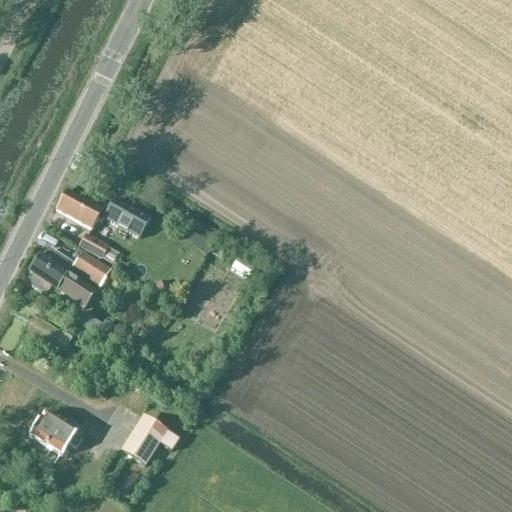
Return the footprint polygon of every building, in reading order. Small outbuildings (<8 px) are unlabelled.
[(55,212),(55,213),(91,233),(97,223),(101,225),(103,222),(138,241),(149,222),(114,201),(106,215),(102,213),(66,193),(55,212)] [(99,263),(106,251),(86,239),(78,251),(99,263)] [(99,291),(111,273),(82,255),(70,272),(99,291)] [(68,275),(72,269),(51,256),(47,262),(41,258),(29,275),(34,278),(30,283),(31,289),(41,295),(47,294),(50,289),(56,293),(57,293),(56,294),(84,313),(96,294),(68,275)] [(39,320),(33,330),(44,336),(50,326),(39,320)] [(31,426),(28,430),(29,434),(30,435),(28,438),(62,460),(69,449),(76,453),(82,443),(76,438),(79,434),(67,426),(65,429),(44,416),(39,423),(38,423),(36,426),(35,425),(31,426)] [(124,456),(144,470),(166,435),(145,422),(124,456)]
